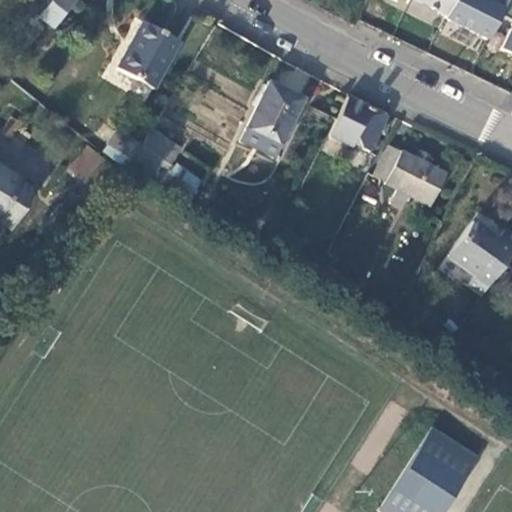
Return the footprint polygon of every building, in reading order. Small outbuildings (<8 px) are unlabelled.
[(51,0),(38,17),(52,28),(74,0),(51,0)] [(415,0),(444,15),(450,0),(415,0)] [(450,0),(444,15),(442,18),(485,39),(497,15),(505,0),(450,0)] [(511,0),(505,0),(497,15),(511,22),(497,49),(511,55),(511,0)] [(153,85),(178,42),(141,22),(117,65),(153,85)] [(271,158),(300,99),(267,82),(238,141),(271,158)] [(345,95),(326,134),(365,154),(385,117),(345,95)] [(132,159),(130,162),(187,202),(192,195),(187,190),(171,179),(163,173),(178,149),(150,129),(140,146),(132,159)] [(106,144),(132,159),(140,146),(114,131),(106,144)] [(444,174),(425,165),(413,159),(399,152),(399,153),(387,148),(372,176),(384,182),(383,185),(395,190),(388,202),(399,208),(406,195),(427,206),(444,174)] [(413,159),(425,165),(430,157),(417,151),(413,159)] [(100,191),(118,169),(106,159),(87,179),(91,183),(98,189),(100,191)] [(21,178),(0,166),(0,222),(11,230),(34,191),(19,182),(21,178)] [(171,179),(187,190),(193,182),(178,170),(171,179)] [(87,199),(91,202),(100,191),(98,189),(91,183),(82,194),(87,199)] [(87,199),(82,194),(78,191),(66,204),(76,213),(87,199)] [(76,213),(66,204),(63,202),(43,226),(56,238),(76,213)] [(464,285),(478,296),(511,250),(511,249),(511,236),(504,230),(497,240),(470,222),(445,255),(471,275),(464,285)] [(317,262),(327,246),(312,236),(301,252),(317,262)] [(284,258),(280,263),(310,281),(317,269),(306,263),(303,269),(284,258)] [(341,282),(321,269),(314,279),(333,292),(341,282)] [(378,511),(441,511),(476,457),(430,427),(377,511),(378,511)]
